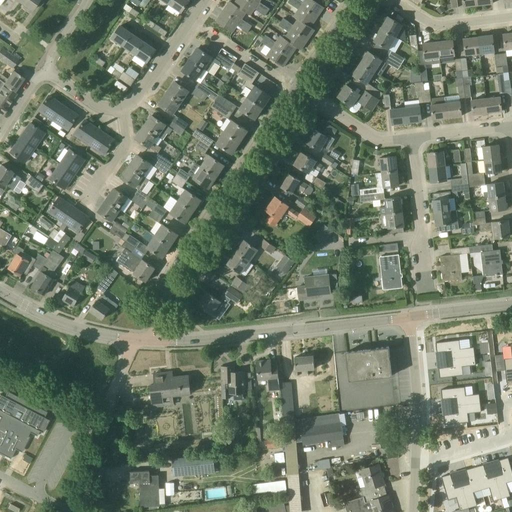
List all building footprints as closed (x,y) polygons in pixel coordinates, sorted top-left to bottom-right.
[(39,0),(21,0),(20,3),(31,11),(39,0)] [(189,1),(188,0),(172,0),(169,5),(181,13),(189,1)] [(251,15),(254,9),(257,6),(248,0),(236,0),(234,4),(246,13),(246,12),(251,15)] [(291,0),(289,0),(287,2),(298,10),(294,16),(298,19),(311,27),(318,18),(291,0)] [(312,0),(304,0),(303,2),(299,0),(291,0),(318,18),(324,8),(312,0)] [(458,8),(457,0),(450,0),(451,4),(451,7),(451,8),(458,8)] [(223,12),(239,23),(242,19),(246,13),(234,4),(229,1),(223,12)] [(436,9),(440,15),(445,11),(441,5),(436,9)] [(139,13),(132,8),(129,13),(136,18),(139,13)] [(232,33),(237,26),(239,23),(223,12),(216,22),(232,33)] [(381,29),(396,37),(403,25),(388,17),(381,29)] [(284,18),(281,22),(287,26),(290,22),(284,18)] [(298,19),(294,25),(291,29),(308,40),(315,30),(311,27),(298,19)] [(148,20),(145,24),(152,29),(155,24),(148,20)] [(123,46),(132,34),(120,26),(112,38),(123,46)] [(167,32),(160,28),(157,33),(164,37),(167,32)] [(308,40),(291,29),(289,33),(284,39),(297,48),(301,51),(308,40)] [(396,37),(381,29),(374,41),(389,50),(396,37)] [(135,54),(143,42),(132,34),(123,46),(135,54)] [(416,35),(409,36),(411,46),(418,50),(416,35)] [(492,35),(478,37),(480,53),(494,52),(492,35)] [(280,36),(276,42),(273,46),(290,58),(297,48),(284,39),(280,36)] [(480,53),(478,37),(464,39),(466,55),(480,53)] [(438,42),(440,58),(454,56),(452,40),(438,42)] [(155,50),(143,42),(135,54),(147,62),(155,50)] [(423,43),(424,52),(425,59),(440,58),(438,42),(423,43)] [(290,58),(273,46),(271,49),(267,56),(283,68),(290,58)] [(18,60),(7,52),(2,49),(0,50),(0,57),(2,59),(1,60),(12,68),(18,60)] [(190,60),(204,69),(204,68),(209,71),(215,63),(218,65),(220,63),(230,69),(231,68),(234,64),(219,54),(215,60),(198,49),(190,60)] [(387,56),(401,65),(405,59),(391,51),(387,56)] [(382,61),(368,52),(360,63),(374,72),(380,76),(388,64),(398,70),(401,65),(387,56),(384,62),(382,61)] [(99,57),(95,62),(102,67),(106,62),(99,57)] [(462,78),(463,78),(468,77),(466,58),(460,59),(462,78)] [(462,78),(460,59),(454,59),(456,78),(462,78)] [(210,73),(204,69),(190,60),(182,71),(199,83),(195,88),(207,96),(215,101),(218,95),(202,84),(210,73)] [(419,62),(421,76),(422,82),(428,81),(427,75),(425,62),(419,62)] [(238,73),(237,74),(247,81),(244,86),(252,91),(247,98),(262,108),(270,96),(252,84),(256,78),(259,73),(245,63),(242,69),(239,73),(238,73)] [(367,83),(374,72),(360,63),(353,74),(357,77),(353,83),(365,90),(379,100),(383,94),(383,93),(367,83)] [(234,64),(231,68),(235,71),(238,72),(238,73),(239,73),(242,69),(234,64)] [(119,78),(122,74),(115,69),(112,74),(119,78)] [(24,79),(13,71),(8,79),(0,73),(0,88),(0,89),(1,90),(13,98),(16,94),(15,92),(24,79)] [(135,80),(123,72),(122,74),(119,78),(131,87),(135,80)] [(506,93),(504,81),(504,73),(497,74),(500,94),(506,93)] [(227,83),(230,78),(225,74),(221,79),(227,83)] [(470,85),(472,85),(471,77),(468,77),(463,78),(465,98),(471,97),(470,85)] [(460,99),(465,98),(463,78),(462,78),(456,78),(455,79),(456,87),(458,87),(460,99)] [(221,90),(225,84),(220,80),(216,86),(221,90)] [(115,85),(125,92),(127,88),(117,81),(115,85)] [(188,92),(175,82),(167,94),(181,103),(188,92)] [(424,90),(423,82),(415,83),(416,92),(418,91),(420,103),(425,103),(424,90)] [(379,100),(365,90),(361,95),(346,85),(338,96),(352,106),(356,100),(372,111),(379,100)] [(0,89),(0,88),(0,113),(2,114),(13,98),(1,90),(0,89)] [(191,93),(203,102),(207,96),(195,88),(191,93)] [(181,103),(167,94),(159,105),(173,114),(181,103)] [(219,94),(218,95),(215,101),(232,112),(236,106),(219,94)] [(389,95),(383,95),(385,108),(391,108),(389,95)] [(64,106),(49,96),(39,111),(54,121),(64,106)] [(500,97),(486,99),(487,113),(502,111),(500,97)] [(247,98),(240,109),(255,119),(262,108),(247,98)] [(486,99),(472,100),(473,115),(487,113),(486,99)] [(232,112),(215,101),(211,108),(227,118),(232,112)] [(460,102),(446,103),(447,118),(461,116),(460,102)] [(446,103),(431,105),(433,120),(447,118),(446,103)] [(78,116),(64,106),(54,121),(68,131),(78,116)] [(419,106),(405,108),(407,123),(421,121),(419,106)] [(407,123),(405,108),(391,110),(393,124),(407,123)] [(168,127),(165,125),(152,116),(144,127),(158,136),(163,140),(167,134),(169,135),(172,130),(180,135),(181,134),(184,130),(172,122),(168,127)] [(172,122),(184,130),(188,124),(176,116),(172,122)] [(208,123),(203,119),(197,128),(203,131),(208,123)] [(100,130),(85,120),(75,135),(90,145),(100,130)] [(224,133),(239,142),(247,131),(232,121),(224,133)] [(45,133),(31,123),(21,138),(35,148),(45,133)] [(337,130),(328,124),(325,131),(334,136),(337,130)] [(136,139),(149,148),(158,153),(161,148),(153,142),(158,136),(144,127),(136,139)] [(209,147),(214,141),(203,134),(196,129),(192,136),(199,140),(209,147)] [(114,140),(100,130),(90,145),(104,155),(114,140)] [(335,139),(328,135),(326,137),(315,130),(307,143),(320,150),(323,144),(329,148),(335,139)] [(239,142),(224,133),(217,144),(232,154),(239,142)] [(21,138),(11,152),(26,162),(35,148),(21,138)] [(209,147),(199,140),(195,147),(205,154),(209,147)] [(499,145),(483,147),(484,160),(501,158),(499,145)] [(70,150),(60,165),(75,175),(85,160),(70,150)] [(444,151),(440,152),(427,153),(429,168),(445,166),(444,151)] [(312,167),(319,171),(322,166),(315,162),(315,161),(301,153),(294,165),(308,173),(312,167)] [(325,154),(322,160),(331,166),(334,160),(325,154)] [(143,176),(150,165),(142,159),(137,155),(129,167),(143,176)] [(157,161),(169,169),(173,163),(161,155),(157,161)] [(209,156),(201,167),(216,177),(224,165),(209,156)] [(396,156),(380,158),(382,173),(398,171),(396,156)] [(484,160),(486,173),(502,171),(501,158),(484,160)] [(360,161),(353,160),(352,172),(351,174),(358,175),(359,173),(360,161)] [(165,174),(169,169),(157,161),(153,167),(165,174)] [(460,164),(462,178),(450,179),(451,185),(469,183),(468,181),(468,175),(467,175),(466,164),(460,164)] [(20,194),(27,184),(25,183),(20,180),(21,178),(14,173),(2,165),(0,168),(0,181),(7,186),(14,190),(20,194)] [(75,175),(60,165),(50,179),(65,189),(75,175)] [(445,166),(429,168),(431,182),(447,180),(445,166)] [(134,195),(147,203),(149,200),(149,199),(150,197),(142,191),(150,181),(143,176),(129,167),(122,178),(135,187),(138,189),(134,195)] [(216,177),(201,167),(193,179),(208,189),(216,177)] [(176,175),(186,182),(190,175),(180,169),(176,175)] [(382,173),(375,174),(377,187),(359,190),(360,196),(381,193),(381,187),(383,186),(383,187),(399,185),(398,171),(382,173)] [(45,176),(40,173),(37,178),(42,182),(45,176)] [(468,181),(485,179),(484,173),(468,175),(468,181)] [(307,185),(300,181),(300,180),(289,174),(281,188),(292,194),(296,188),(303,191),(309,195),(310,194),(313,190),(313,188),(307,185)] [(30,175),(25,183),(27,184),(38,192),(43,185),(30,175)] [(186,182),(176,175),(171,181),(182,188),(186,182)] [(326,183),(316,177),(312,183),(322,189),(326,183)] [(468,181),(469,183),(469,187),(485,185),(485,179),(468,181)] [(503,182),(487,184),(488,192),(483,193),(484,198),(489,198),(505,195),(503,182)] [(464,190),(465,193),(469,192),(469,187),(469,183),(451,185),(452,192),(464,190)] [(106,200),(120,209),(128,198),(114,189),(106,200)] [(201,200),(186,190),(178,202),(193,211),(201,200)] [(434,213),(435,212),(450,211),(448,198),(451,198),(450,191),(433,193),(433,200),(434,213)] [(381,193),(360,196),(360,202),(382,200),(381,193)] [(147,203),(134,195),(131,200),(143,208),(146,205),(147,203)] [(505,195),(489,198),(490,211),(507,209),(505,195)] [(288,206),(275,197),(266,211),(270,214),(266,220),(275,227),(281,218),(280,217),(285,211),(296,219),(297,217),(309,226),(316,218),(303,209),(299,215),(294,211),(288,206)] [(308,203),(300,197),(295,202),(303,208),(308,203)] [(402,212),(401,197),(385,199),(386,210),(381,210),(381,215),(402,212)] [(74,208),(59,198),(49,213),(60,220),(64,222),(74,208)] [(106,200),(99,212),(112,221),(120,209),(106,200)] [(153,209),(156,204),(149,200),(147,203),(146,205),(149,207),(150,208),(153,209)] [(193,211),(178,202),(171,213),(186,223),(193,211)] [(153,210),(163,216),(167,210),(157,203),(156,204),(153,209),(153,210)] [(74,208),(64,222),(68,226),(78,232),(88,218),(74,208)] [(163,216),(153,210),(149,216),(159,222),(163,216)] [(452,223),(450,211),(435,212),(434,213),(437,232),(459,229),(458,222),(452,223)] [(402,212),(381,215),(383,229),(389,228),(390,234),(404,232),(403,226),(404,226),(402,212)] [(40,216),(39,224),(51,225),(51,217),(40,216)] [(473,219),(473,222),(473,226),(477,225),(480,225),(481,232),(493,230),(494,238),(510,236),(508,220),(492,222),(492,223),(486,223),(485,217),(473,219)] [(110,231),(122,239),(126,233),(114,225),(110,231)] [(163,225),(162,225),(155,236),(170,246),(178,235),(163,225)] [(0,245),(1,246),(8,233),(0,227),(0,245)] [(49,236),(56,241),(59,243),(65,234),(66,233),(61,230),(59,232),(54,229),(49,236)] [(53,250),(59,254),(71,238),(65,234),(59,243),(53,250)] [(129,234),(129,235),(124,241),(125,241),(135,248),(139,241),(129,234)] [(170,246),(155,236),(151,243),(148,248),(162,257),(170,246)] [(57,243),(49,237),(44,244),(53,250),(57,243)] [(263,239),(259,245),(272,254),(276,248),(263,239)] [(258,250),(244,240),(236,252),(249,262),(258,250)] [(135,248),(125,241),(122,245),(121,246),(125,248),(116,261),(122,266),(146,282),(155,268),(131,253),(135,248),(134,248),(135,248)] [(74,248),(82,254),(86,249),(78,243),(74,248)] [(397,243),(378,246),(379,252),(398,250),(397,243)] [(469,248),(470,254),(481,253),(483,275),(484,277),(503,274),(500,250),(493,250),(492,245),(469,248)] [(46,258),(39,254),(36,259),(23,252),(24,250),(17,246),(14,252),(17,254),(9,268),(21,275),(22,272),(27,275),(33,265),(39,269),(48,257),(46,256),(46,258)] [(459,255),(470,254),(469,248),(450,250),(451,255),(440,257),(443,281),(462,279),(459,255)] [(82,258),(92,264),(96,257),(86,251),(82,258)] [(249,262),(236,252),(227,264),(240,274),(241,273),(244,276),(246,276),(254,265),(249,262)] [(399,254),(389,255),(379,256),(381,265),(384,290),(403,287),(399,254)] [(295,262),(285,255),(276,266),(286,274),(295,262)] [(59,265),(48,257),(39,269),(38,270),(41,272),(32,287),(45,295),(54,280),(50,278),(59,265)] [(118,273),(112,268),(97,288),(104,293),(118,273)] [(329,274),(305,277),(306,286),(298,287),(299,300),(316,298),(316,295),(331,294),(329,274)] [(473,276),(474,284),(475,291),(481,290),(481,283),(484,277),(483,275),(473,276)] [(237,276),(232,282),(245,292),(249,285),(237,276)] [(85,288),(85,286),(74,280),(62,300),(74,306),(85,288)] [(230,286),(225,294),(237,303),(243,295),(230,286)] [(217,307),(221,302),(207,292),(198,304),(212,314),(217,307)] [(118,306),(102,294),(90,311),(102,319),(108,311),(112,314),(118,306)] [(437,352),(444,351),(445,360),(475,356),(474,347),(460,349),(459,340),(436,343),(437,352)] [(481,343),(482,353),(490,352),(489,342),(481,343)] [(389,347),(346,352),(349,381),(392,376),(389,347)] [(505,370),(504,359),(503,354),(495,355),(496,371),(505,370)] [(314,355),(295,357),(296,370),(315,368),(314,355)] [(462,367),(476,365),(475,356),(445,360),(446,368),(439,368),(440,378),(463,375),(462,367)] [(280,390),(279,383),(277,365),(271,366),(271,360),(257,361),(259,380),(268,379),(269,391),(280,390)] [(244,372),(230,372),(230,367),(221,368),(222,398),(230,398),(230,393),(234,393),(234,400),(243,399),(243,393),(244,393),(244,372)] [(188,375),(166,378),(166,372),(154,374),(155,387),(151,388),(153,407),(173,405),(172,396),(191,394),(188,375)] [(291,382),(279,383),(280,390),(283,422),(294,420),(291,382)] [(464,387),(441,390),(442,399),(449,398),(450,406),(480,403),(479,394),(465,396),(464,387)] [(27,435),(30,430),(33,432),(41,419),(36,416),(39,411),(0,388),(0,389),(0,455),(5,447),(11,450),(20,435),(18,434),(20,431),(27,435)] [(451,414),(444,415),(445,425),(468,422),(467,413),(481,412),(480,403),(450,406),(451,414)] [(497,413),(496,403),(489,404),(490,414),(497,413)] [(294,420),(283,422),(290,511),(302,511),(297,442),(302,441),(303,445),(327,441),(328,448),(344,445),(340,413),(294,420)] [(143,426),(136,427),(137,436),(144,435),(143,426)] [(265,427),(256,428),(257,441),(266,440),(265,427)] [(234,435),(223,436),(224,448),(235,447),(234,435)] [(217,436),(208,437),(210,451),(219,450),(217,436)] [(213,455),(199,457),(172,459),(174,474),(200,472),(215,470),(213,455)] [(499,460),(501,467),(493,470),(502,498),(510,496),(506,483),(511,481),(511,471),(508,458),(499,460)] [(378,464),(361,469),(366,486),(360,488),(363,497),(376,493),(374,487),(384,484),(378,464)] [(502,498),(493,470),(485,472),(483,465),(475,467),(481,490),(489,488),(493,501),(502,498)] [(466,470),(468,477),(460,479),(469,508),(477,505),(473,492),(481,490),(475,467),(466,470)] [(158,475),(150,475),(150,471),(130,471),(130,483),(140,483),(140,506),(159,505),(159,502),(159,486),(158,475)] [(469,508),(460,479),(452,482),(450,474),(441,477),(448,499),(456,497),(460,510),(469,508)] [(269,482),(271,494),(287,492),(285,480),(269,482)] [(174,482),(166,482),(166,494),(175,494),(174,482)] [(17,498),(28,502),(30,498),(19,493),(17,498)] [(392,511),(388,496),(378,498),(376,493),(363,497),(355,499),(344,502),(346,511),(392,511)] [(286,511),(284,503),(266,508),(267,511),(286,511)]
